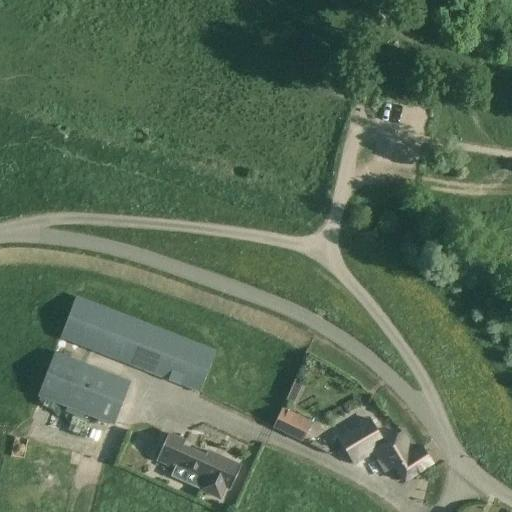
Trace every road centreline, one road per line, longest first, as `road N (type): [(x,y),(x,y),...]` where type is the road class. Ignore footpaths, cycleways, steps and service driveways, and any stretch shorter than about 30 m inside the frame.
road 1 (unclassified): [(449,440),(375,363),(245,294),(87,242)]
road 2 (unclassified): [(324,256),(264,240),(64,218),(10,235)]
road 3 (unclassified): [(449,440),(409,354),(324,256)]
road 4 (unclassified): [(324,256),(357,115)]
